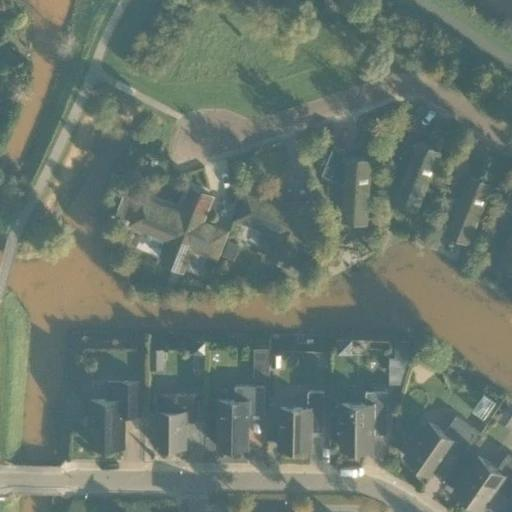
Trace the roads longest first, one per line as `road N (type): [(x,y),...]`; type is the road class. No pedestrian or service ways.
road 1 (residential): [(511,144),(416,84),(222,144)]
road 2 (residential): [(415,511),(363,487),(200,486)]
road 3 (residential): [(200,486),(61,481)]
